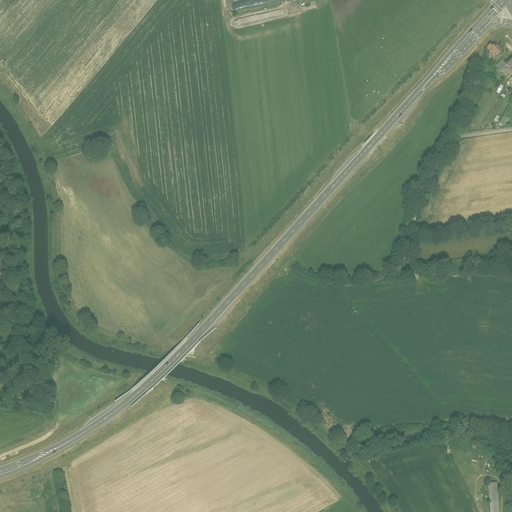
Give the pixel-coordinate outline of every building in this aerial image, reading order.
[(499,40),(493,33),(489,36),(495,43),(499,40)] [(492,44),(486,48),(493,57),(501,51),(496,44),(493,46),(492,44)] [(495,70),(497,72),(505,65),(499,60),(493,66),(496,69),(495,70)] [(502,116),(497,123),(502,126),(507,118),(502,116)] [(500,511),(498,483),(489,484),(491,511),(500,511)]
